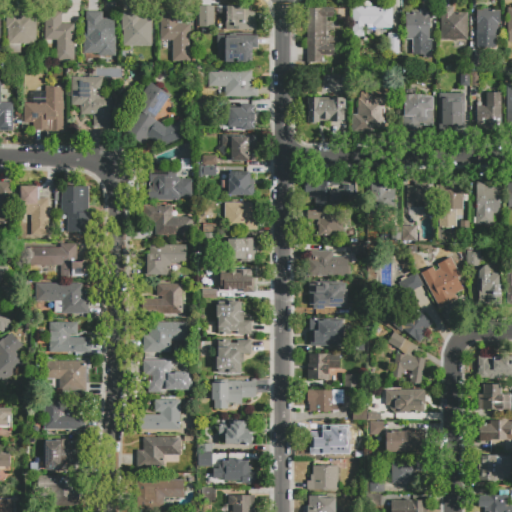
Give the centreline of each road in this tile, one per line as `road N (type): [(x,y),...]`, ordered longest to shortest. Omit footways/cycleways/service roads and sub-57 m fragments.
road 1 (residential): [(280,511),(281,0)]
road 2 (residential): [(112,511),(110,157),(0,156)]
road 3 (residential): [(511,155),(283,155)]
road 4 (residential): [(445,511),(445,363),(463,338),(511,335)]
